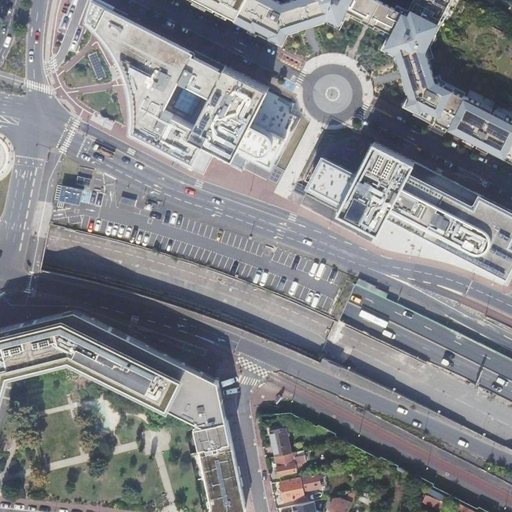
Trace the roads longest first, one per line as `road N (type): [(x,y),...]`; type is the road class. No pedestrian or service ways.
road 1 (motorway): [(0,207),(169,244),(270,278),(511,391)]
road 2 (motorway): [(511,370),(353,291),(172,234),(0,196)]
road 3 (primary): [(344,251),(168,186),(37,119)]
road 4 (primary): [(1,269),(276,360)]
road 5 (motorway): [(276,360),(511,461)]
road 6 (motorway): [(511,345),(363,269),(344,251)]
road 7 (residential): [(308,81),(148,0)]
road 8 (residential): [(355,105),(511,184)]
road 9 (primary): [(503,302),(344,251)]
road 10 (unclassified): [(264,511),(243,404),(258,370),(276,360)]
road 11 (primary): [(1,269),(21,216),(37,119)]
